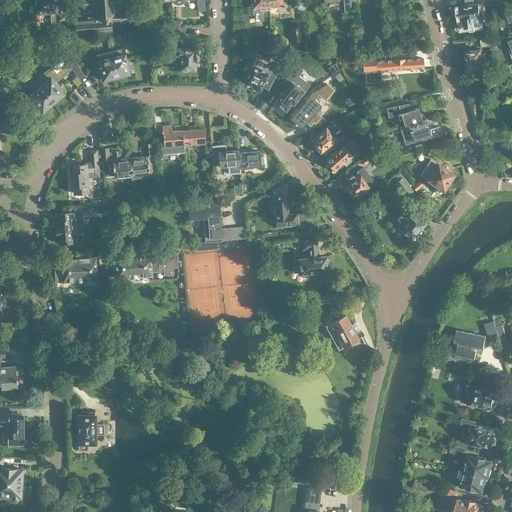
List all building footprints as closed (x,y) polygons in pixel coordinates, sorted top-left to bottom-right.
[(33,0),(35,14),(50,13),(51,25),(47,25),(48,35),(60,35),(69,34),(68,22),(56,23),(55,12),(57,12),(55,0),(33,0)] [(77,1),(77,2),(77,3),(79,20),(75,20),(76,34),(105,32),(109,31),(112,31),(111,21),(136,20),(135,11),(115,12),(128,1),(131,1),(131,0),(80,0),(77,1)] [(197,0),(198,10),(206,10),(205,0),(197,0)] [(252,0),(253,13),(255,13),(255,14),(261,13),(261,10),(269,10),(267,0),(252,0)] [(267,0),(269,10),(277,9),(277,12),(282,12),(282,11),(285,11),(283,0),(267,0)] [(343,0),(345,14),(352,13),(350,0),(343,0)] [(479,5),(479,3),(460,6),(460,9),(459,9),(459,14),(461,14),(463,27),(482,24),(481,22),(482,22),(481,15),(479,5)] [(292,41),(299,41),(298,20),(291,20),(292,41)] [(0,37),(11,37),(10,23),(0,23),(0,37)] [(180,38),(180,48),(176,48),(176,56),(180,56),(180,70),(182,70),(183,71),(186,71),(188,70),(195,70),(195,64),(198,64),(198,57),(197,57),(197,55),(195,55),(195,48),(196,48),(196,39),(180,38)] [(481,46),(491,46),(492,38),(480,38),(481,46)] [(491,49),(501,44),(499,38),(491,42),(491,49)] [(55,48),(50,41),(45,45),(50,52),(55,48)] [(110,51),(111,56),(116,77),(117,77),(119,77),(123,76),(123,75),(129,73),(128,69),(130,69),(128,60),(127,60),(125,53),(124,48),(110,51)] [(352,61),(346,49),(331,51),(337,63),(352,61)] [(482,69),(480,49),(466,51),(468,69),(471,69),(471,70),(473,70),(473,72),(474,73),(480,73),(481,71),(481,69),(482,69)] [(98,59),(97,60),(99,66),(97,67),(100,76),(101,76),(102,80),(108,79),(110,80),(113,79),(115,77),(116,77),(111,56),(110,51),(96,55),(98,59)] [(71,55),(65,59),(79,79),(85,75),(71,55)] [(280,59),(274,56),(269,66),(275,69),(280,59)] [(362,57),(362,59),(363,72),(423,68),(423,58),(375,61),(375,56),(362,57)] [(79,79),(65,59),(61,62),(68,71),(67,72),(74,83),(79,79)] [(339,70),(335,64),(329,68),(333,74),(339,70)] [(242,84),(244,85),(243,86),(248,89),(249,87),(251,88),(251,87),(259,91),(267,74),(260,70),(252,65),(242,84)] [(339,72),(334,76),(339,82),(344,79),(339,72)] [(50,77),(39,86),(53,102),(54,101),(56,101),(59,99),(59,98),(64,93),(61,89),(62,88),(56,81),(55,82),(50,77)] [(304,90),(287,77),(281,85),(286,88),(276,101),(280,105),(279,106),(285,110),(286,109),(287,110),(292,102),(294,103),(304,90)] [(316,89),(295,113),(305,122),(323,101),(318,96),(323,90),(329,95),(338,85),(330,79),(316,89)] [(39,86),(30,94),(28,95),(33,101),(32,102),(38,109),(39,108),(43,111),(47,107),(49,107),(52,105),(52,103),(53,102),(39,86)] [(3,90),(0,93),(0,95),(8,103),(12,98),(3,90)] [(388,117),(401,113),(404,125),(408,124),(422,120),(422,119),(418,107),(412,109),(410,102),(386,108),(388,117)] [(422,120),(408,124),(413,141),(421,138),(422,141),(442,134),(440,126),(429,130),(425,118),(422,119),(422,120)] [(164,146),(167,146),(184,144),(183,130),(172,131),(171,125),(162,126),(164,146)] [(189,129),(183,130),(184,144),(204,143),(204,142),(206,142),(204,128),(197,129),(196,126),(189,126),(189,129)] [(319,132),(312,138),(315,142),(314,143),(314,144),(313,145),(313,147),(316,151),(319,151),(320,150),(325,156),(343,140),(349,135),(346,132),(340,137),(339,136),(335,138),(334,136),(335,136),(326,126),(319,132)] [(147,156),(130,157),(132,175),(145,173),(145,177),(155,176),(154,166),(153,156),(157,156),(156,143),(148,143),(149,156),(147,156)] [(331,155),(327,158),(326,159),(330,164),(329,165),(333,170),(334,169),(335,170),(343,163),(346,166),(352,161),(349,158),(354,154),(345,143),(343,145),(341,143),(334,149),(335,150),(330,154),(331,155)] [(225,144),(212,145),(213,159),(219,158),(220,166),(221,166),(227,166),(227,172),(241,171),(241,167),(240,164),(239,153),(240,153),(239,150),(226,151),(225,144)] [(366,164),(381,153),(376,147),(361,159),(366,164)] [(112,150),(113,159),(110,160),(109,148),(102,148),(103,162),(106,162),(107,177),(132,175),(130,157),(122,158),(121,150),(112,150)] [(99,176),(99,171),(102,171),(100,150),(90,150),(91,162),(85,163),(85,164),(72,165),(74,193),(77,193),(77,194),(90,193),(89,177),(99,176)] [(259,151),(240,153),(240,164),(241,167),(260,165),(260,164),(264,164),(263,157),(260,157),(259,151)] [(420,175),(436,185),(435,187),(435,190),(438,192),(441,191),(442,189),(443,190),(454,174),(431,159),(420,175)] [(359,172),(354,176),(353,175),(347,179),(348,181),(344,184),(346,187),(345,188),(347,191),(349,190),(351,193),(350,195),(352,197),(353,197),(355,199),(370,189),(368,187),(369,186),(365,180),(368,177),(363,170),(359,173),(359,172)] [(400,171),(393,177),(396,181),(393,183),(402,195),(408,191),(404,186),(399,180),(403,177),(400,171)] [(423,185),(419,181),(413,186),(412,187),(416,191),(423,185)] [(274,195),(269,196),(270,207),(271,208),(275,208),(276,215),(289,214),(287,194),(286,183),(274,190),(274,195)] [(242,185),(234,186),(234,194),(243,193),(243,191),(242,185)] [(186,210),(186,213),(187,216),(189,217),(189,220),(203,219),(205,242),(217,241),(223,240),(222,229),(219,200),(214,201),(213,201),(188,202),(188,206),(188,208),(187,209),(186,210)] [(405,224),(401,229),(412,238),(412,237),(413,238),(415,238),(419,233),(419,231),(418,231),(425,223),(419,218),(420,217),(408,208),(402,215),(401,214),(398,218),(405,224)] [(57,225),(56,225),(56,231),(78,230),(83,229),(82,211),(60,213),(60,219),(56,219),(57,225)] [(289,214),(276,215),(276,218),(276,221),(277,227),(279,227),(300,225),(300,224),(308,224),(310,223),(309,212),(289,214)] [(230,228),(222,229),(223,240),(231,239),(230,228)] [(78,230),(56,231),(57,238),(58,238),(59,243),(69,242),(69,248),(81,247),(81,241),(79,241),(78,230)] [(299,264),(297,264),(298,272),(300,272),(300,273),(310,272),(310,274),(316,273),(316,271),(327,270),(326,267),(329,267),(328,259),(326,259),(326,256),(316,256),(316,254),(318,253),(318,252),(317,252),(316,240),(303,241),(303,248),(307,248),(308,253),(298,254),(299,264)] [(205,242),(195,243),(196,251),(218,249),(217,241),(205,242)] [(115,254),(116,263),(112,263),(112,270),(116,270),(117,278),(152,276),(152,272),(164,271),(164,275),(174,274),(173,267),(178,267),(177,253),(158,254),(159,262),(152,263),(151,252),(115,254)] [(54,256),(55,277),(56,281),(97,279),(96,255),(61,257),(61,256),(54,256)] [(334,294),(319,296),(320,305),(335,303),(334,294)] [(319,296),(306,297),(307,306),(320,305),(319,296)] [(346,314),(325,326),(338,349),(359,338),(355,332),(356,331),(352,325),(346,314)] [(506,337),(502,324),(495,326),(499,339),(506,337)] [(457,329),(455,336),(454,341),(458,342),(458,346),(457,345),(456,354),(475,358),(476,352),(476,351),(475,350),(475,349),(472,349),(473,345),(483,348),(486,336),(457,329)] [(0,379),(1,388),(17,387),(15,365),(0,367),(0,360),(0,356),(5,356),(5,349),(0,348),(0,379)] [(473,385),(475,379),(465,377),(462,386),(470,388),(467,402),(483,406),(483,402),(492,404),(493,402),(494,401),(496,397),(495,395),(495,394),(486,392),(487,388),(473,385)] [(9,407),(0,406),(0,420),(7,420),(7,437),(23,437),(23,418),(19,418),(19,414),(9,414),(9,407)] [(86,449),(86,444),(97,444),(96,436),(100,436),(99,433),(103,433),(103,427),(102,427),(102,424),(95,423),(95,414),(94,414),(94,411),(83,411),(83,414),(77,414),(77,424),(75,424),(75,434),(77,434),(77,443),(78,443),(78,449),(86,449)] [(458,440),(456,445),(467,448),(468,442),(482,445),(482,443),(491,446),(492,444),(495,443),(496,440),(496,438),(494,436),(495,433),(486,430),(486,429),(483,428),(484,428),(480,427),(481,422),(463,417),(461,427),(464,427),(463,432),(468,434),(466,442),(458,440)] [(467,448),(456,445),(455,452),(462,454),(461,458),(463,460),(464,460),(461,469),(464,470),(488,476),(492,461),(485,459),(485,458),(474,456),(474,457),(465,454),(467,448)] [(0,467),(0,494),(11,495),(11,497),(11,498),(12,499),(13,500),(14,500),(15,500),(16,500),(17,500),(18,499),(19,498),(19,496),(20,496),(22,468),(0,467)] [(446,487),(452,489),(457,490),(458,484),(467,486),(467,487),(476,489),(476,488),(482,490),(484,483),(487,483),(488,476),(464,470),(462,478),(457,477),(456,483),(447,481),(446,487)] [(429,484),(415,480),(413,487),(427,491),(429,484)] [(320,511),(318,511),(319,502),(319,499),(320,499),(321,488),(308,487),(307,496),(310,496),(308,511),(305,511),(320,511)] [(457,490),(452,489),(451,496),(459,498),(460,491),(457,490)] [(452,511),(480,511),(481,510),(480,509),(482,503),(476,502),(476,501),(474,500),(473,499),(471,499),(470,500),(465,498),(465,499),(459,498),(458,502),(456,502),(455,503),(454,503),(452,511)]
